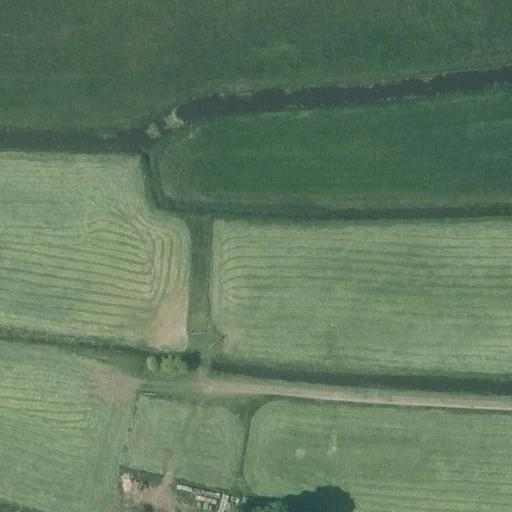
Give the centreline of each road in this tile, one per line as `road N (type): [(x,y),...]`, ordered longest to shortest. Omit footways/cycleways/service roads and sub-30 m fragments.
road 1 (track): [(511,112),(232,140),(205,177),(200,387),(0,356)]
road 2 (track): [(511,407),(200,387)]
